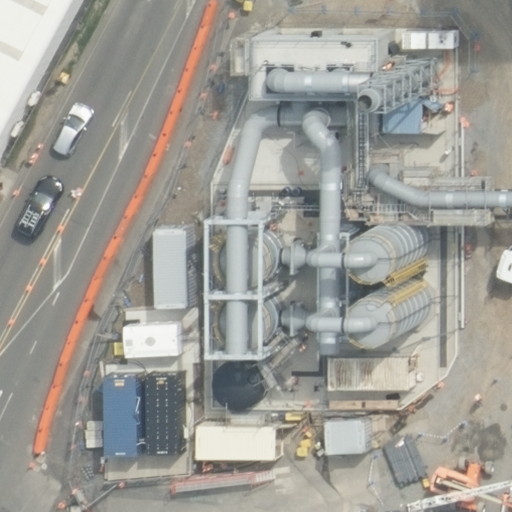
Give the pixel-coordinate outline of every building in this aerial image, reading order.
[(0,0),(0,155),(82,0),(0,0)] [(347,268),(352,273),(359,276),(366,276),(372,275),(378,271),(382,265),(384,259),(383,252),(381,245),(376,240),(370,237),(363,236),(357,237),(352,240),(347,244),(344,250),(343,256),(344,262),(347,268)] [(222,278),(227,283),(233,286),(240,286),(247,284),(253,280),(257,275),(259,268),(258,261),(255,255),(251,250),(244,247),(238,246),(232,247),(226,250),(222,254),(219,260),(218,266),(219,272),(222,278)] [(229,335),(234,340),(240,343),(247,343),(254,341),(259,337),(263,332),(265,325),(265,318),(262,312),(257,307),(251,304),(245,303),(239,304),(233,307),(229,311),(226,317),(225,323),(226,329),(229,335)] [(345,338),(350,343),(356,346),(363,346),(370,344),(376,340),(380,335),(382,328),(381,321),(378,315),(373,310),(367,307),(361,306),(355,307),(349,309),(345,314),(342,320),(341,326),(342,332),(345,338)] [(220,400),(226,404),(232,407),(239,408),(245,406),(251,402),(255,396),(257,390),(257,383),(254,376),(249,371),(243,368),(237,367),(230,368),(225,371),(220,376),(218,381),(217,387),(217,393),(220,400)]
